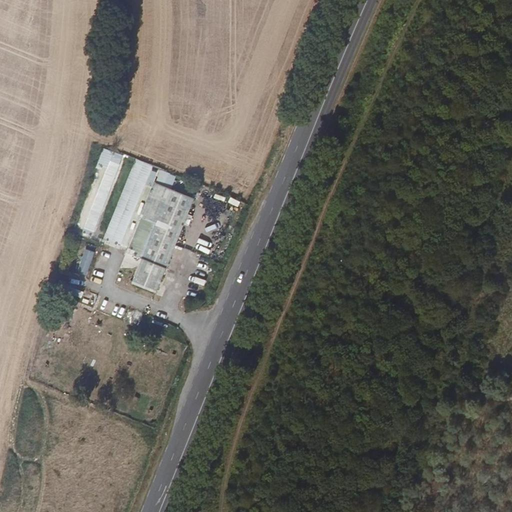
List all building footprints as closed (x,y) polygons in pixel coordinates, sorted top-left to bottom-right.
[(105,149),(78,219),(86,222),(82,232),(92,236),(123,155),(105,149)] [(121,247),(152,165),(134,159),(103,240),(121,247)] [(137,277),(176,181),(167,178),(128,273),(137,277)] [(163,287),(201,192),(176,181),(137,277),(163,287)] [(89,275),(95,252),(83,249),(77,271),(89,275)]
